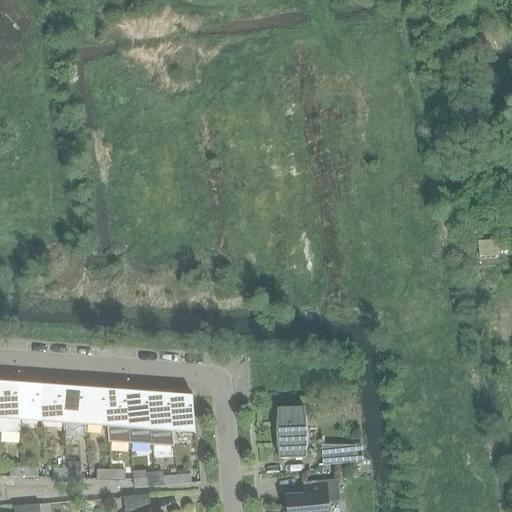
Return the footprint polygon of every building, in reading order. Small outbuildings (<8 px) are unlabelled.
[(498,241),(478,242),(479,257),(499,256),(498,241)] [(12,383),(2,384),(0,383),(0,432),(21,434),(19,422),(16,385),(12,384),(12,383)] [(41,423),(38,386),(33,386),(33,384),(24,385),(16,385),(19,422),(41,423)] [(63,425),(60,388),(55,387),(55,386),(46,387),(38,386),(41,423),(63,425)] [(63,425),(85,426),(82,389),(77,389),(77,387),(67,388),(60,388),(63,425)] [(85,426),(107,428),(104,391),(99,391),(99,389),(89,390),(82,389),(85,426)] [(107,428),(129,430),(126,393),(121,392),(121,391),(111,392),(104,391),(107,428)] [(129,430),(151,431),(148,394),(143,394),(142,392),(132,393),(126,393),(129,430)] [(151,431),(173,433),(170,396),(164,395),(164,394),(154,395),(148,394),(151,431)] [(195,442),(192,405),(192,397),(186,397),(186,395),(176,396),(170,396),(173,433),(194,434),(195,442)] [(305,460),(306,434),(304,409),(277,410),(276,435),(279,461),(305,460)] [(321,466),(356,463),(354,448),(319,446),(321,466)] [(9,478),(23,478),(24,469),(10,469),(9,478)] [(23,478),(37,479),(38,470),(24,469),(23,478)] [(53,479),(67,479),(67,470),(53,470),(53,479)] [(67,479),(81,479),(81,470),(67,470),(67,479)] [(96,480),(110,480),(110,471),(96,471),(96,480)] [(110,480),(124,481),(125,472),(110,471),(110,480)] [(145,472),(132,473),(133,480),(146,479),(145,472)] [(177,486),(191,484),(190,475),(176,477),(177,486)] [(176,477),(162,478),(163,487),(177,486),(176,477)] [(148,488),(147,479),(146,479),(133,480),(134,489),(148,488)] [(327,511),(327,504),(339,502),(337,481),(302,484),(304,496),(286,497),(287,508),(282,509),(282,511),(327,511)] [(147,511),(147,509),(150,509),(149,496),(123,498),(124,511),(147,511)]
